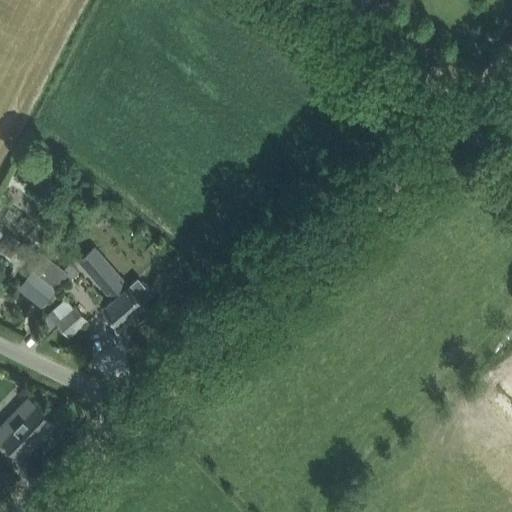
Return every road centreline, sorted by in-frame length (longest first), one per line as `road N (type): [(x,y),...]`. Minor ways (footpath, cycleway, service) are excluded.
road 1 (unclassified): [(130,409),(511,51)]
road 2 (unclassified): [(11,511),(130,409)]
road 3 (unclassified): [(130,409),(0,347)]
